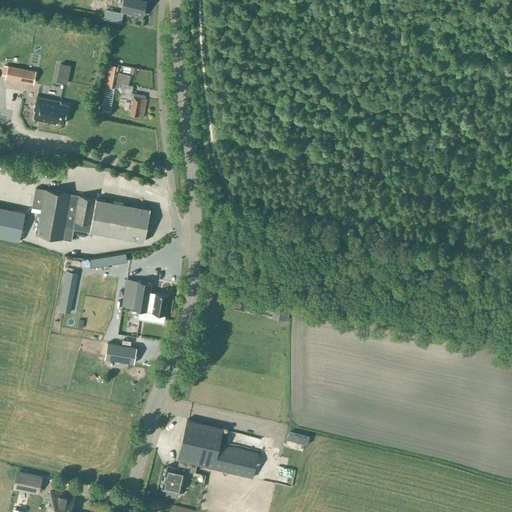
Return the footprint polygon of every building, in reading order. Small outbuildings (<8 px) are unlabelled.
[(122,0),(120,11),(143,16),(146,0),(122,0)] [(106,86),(112,87),(116,65),(110,64),(106,86)] [(28,69),(7,65),(5,79),(25,83),(28,69)] [(118,72),(117,82),(123,84),(128,85),(130,75),(118,72)] [(131,95),(133,86),(128,85),(123,84),(121,93),(131,95)] [(49,95),(57,96),(58,86),(51,85),(49,95)] [(130,114),(142,116),(143,116),(146,99),(142,98),(142,97),(142,94),(140,94),(139,96),(133,95),(130,114)] [(37,97),(34,110),(35,111),(33,118),(56,123),(56,121),(64,123),(68,105),(60,103),(60,101),(37,97)] [(35,187),(32,207),(41,208),(36,234),(62,239),(71,241),(74,229),(144,241),(150,208),(95,198),(78,195),(70,194),(71,194),(44,189),(35,187)] [(0,236),(19,240),(25,212),(0,206),(0,236)] [(50,244),(49,251),(81,259),(83,252),(50,244)] [(123,248),(89,250),(90,264),(124,262),(123,248)] [(78,273),(66,271),(58,311),(70,313),(78,273)] [(133,308),(133,309),(145,311),(165,314),(169,295),(168,295),(149,291),(151,283),(126,278),(122,306),(133,308)] [(288,320),(290,308),(274,305),(272,317),(288,320)] [(122,334),(138,335),(139,321),(123,319),(122,334)] [(134,363),(137,346),(107,342),(105,358),(134,363)] [(179,460),(196,465),(251,478),(257,453),(219,443),(222,427),(187,419),(177,460),(179,460)] [(286,434),(284,443),(303,447),(305,438),(316,441),(318,432),(299,428),(297,437),(286,434)] [(194,472),(196,465),(179,460),(177,468),(167,466),(162,487),(180,492),(185,470),(194,472)] [(38,493),(42,475),(18,470),(14,487),(38,493)] [(45,511),(74,511),(71,511),(73,498),(74,496),(50,491),(45,511)]
